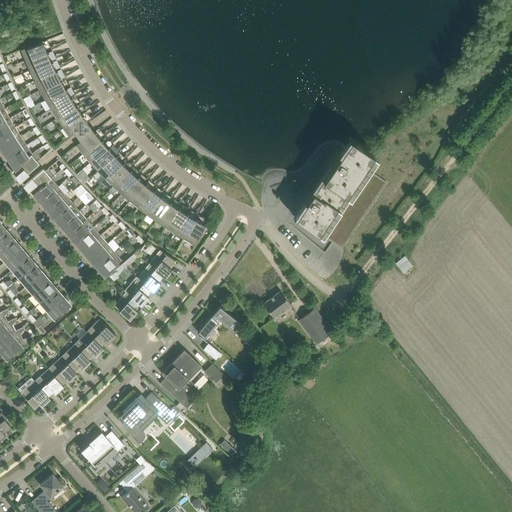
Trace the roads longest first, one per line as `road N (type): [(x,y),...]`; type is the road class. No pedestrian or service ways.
road 1 (residential): [(237,207),(176,169),(122,116),(90,70),(60,0)]
road 2 (residential): [(152,352),(255,218),(237,207)]
road 3 (residential): [(137,338),(9,198)]
road 4 (residential): [(237,207),(137,338)]
road 5 (residential): [(52,447),(152,352)]
road 6 (residential): [(137,338),(38,432)]
